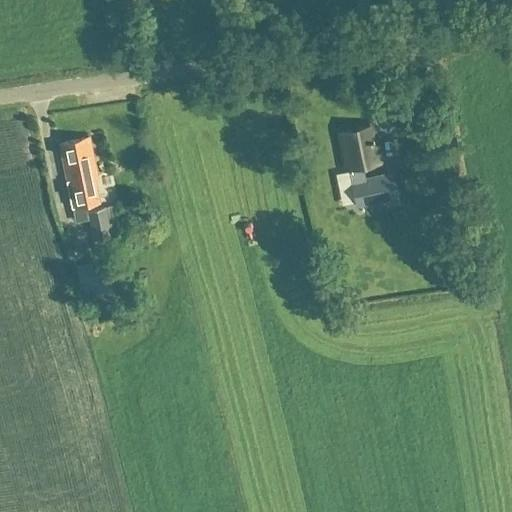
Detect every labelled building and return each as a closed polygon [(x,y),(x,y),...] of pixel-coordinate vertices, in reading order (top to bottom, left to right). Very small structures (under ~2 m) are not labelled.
[(356,203),(397,195),(393,175),(365,181),(362,165),(378,162),(370,125),(342,131),(350,168),(350,167),(355,191),(354,191),(356,203)] [(72,206),(99,201),(94,176),(97,176),(90,136),(59,142),(72,206)] [(112,236),(94,240),(97,252),(119,246),(117,233),(119,232),(114,205),(106,207),(112,236)] [(112,236),(106,207),(88,211),(94,240),(112,236)] [(81,285),(110,279),(105,258),(77,264),(81,285)]
